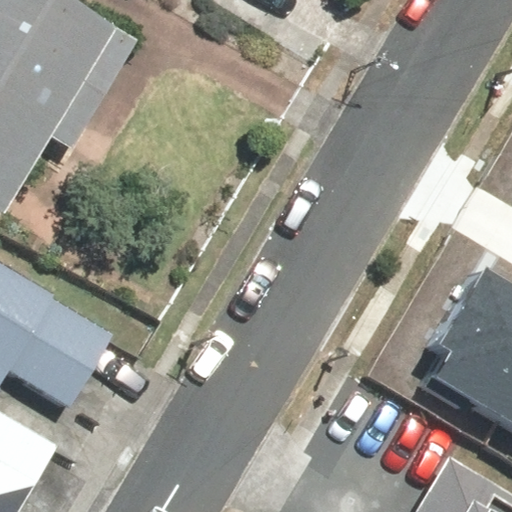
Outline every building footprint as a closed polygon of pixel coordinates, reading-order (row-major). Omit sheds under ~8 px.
[(0,0),(0,225),(52,144),(77,160),(150,46),(76,0),(0,0)] [(453,349),(435,378),(511,424),(511,285),(481,268),(437,340),(453,349)] [(0,396),(13,376),(74,416),(119,348),(0,270),(0,396)] [(0,511),(15,511),(53,447),(0,417),(0,511)] [(511,511),(511,506),(438,463),(408,511),(511,511)]
